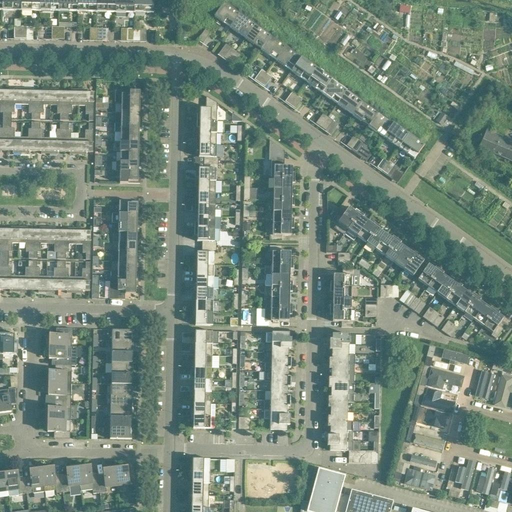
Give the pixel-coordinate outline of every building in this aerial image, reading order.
[(21,11),(20,0),(2,0),(2,11),(21,11)] [(39,11),(39,0),(20,0),(21,11),(39,11)] [(58,12),(58,0),(39,0),(39,11),(58,12)] [(77,12),(77,0),(58,0),(58,12),(77,12)] [(96,13),(96,0),(77,0),(77,12),(96,13)] [(115,13),(115,0),(96,0),(96,13),(115,13)] [(134,13),(133,0),(115,0),(115,13),(134,13)] [(153,14),(153,0),(133,0),(134,13),(153,14)] [(239,15),(224,3),(214,17),(230,28),(239,15)] [(255,26),(239,15),(230,28),(245,39),(255,26)] [(270,37),(255,26),(245,39),(260,50),(270,37)] [(203,44),(210,34),(205,30),(198,40),(203,44)] [(346,45),(351,37),(347,34),(342,42),(346,45)] [(285,47),(270,37),(260,50),(276,61),(285,47)] [(301,58),(285,47),(276,61),(291,72),(301,58)] [(229,62),(236,52),(231,48),(223,58),(229,62)] [(234,66),(241,56),(236,52),(229,62),(234,66)] [(306,83),(316,69),(301,58),(291,72),(306,83)] [(389,60),(382,67),(385,70),(392,63),(389,60)] [(369,70),(373,73),(377,68),(372,65),(369,70)] [(331,80),(316,69),(306,83),(322,94),(331,80)] [(259,84),(266,74),(261,70),(254,80),(259,84)] [(264,88),(272,78),(266,74),(259,84),(264,88)] [(347,91),(331,80),(322,94),(337,105),(347,91)] [(22,105),(22,89),(14,89),(14,91),(8,91),(7,121),(11,121),(11,120),(11,114),(14,114),(15,105),(22,105)] [(35,121),(36,92),(30,92),(30,89),(22,89),(22,105),(29,105),(28,114),(31,114),(31,121),(35,121)] [(50,106),(51,90),(42,89),(42,92),(36,92),(35,121),(40,121),(40,114),(43,114),(43,106),(50,106)] [(64,121),(65,93),(58,92),(58,90),(51,90),(50,106),(57,106),(57,114),(60,115),(60,121),(64,121)] [(79,106),(79,90),(71,90),(71,93),(65,93),(64,121),(68,121),(68,115),(71,115),(72,106),(79,106)] [(93,122),(93,93),(87,93),(87,90),(79,90),(79,106),(85,107),(85,115),(89,115),(88,122),(93,122)] [(362,102),(347,91),(337,105),(352,116),(362,102)] [(115,92),(115,104),(121,104),(142,105),(142,100),(139,100),(139,95),(139,93),(139,92),(130,92),(129,92),(115,92)] [(290,106),(297,96),(292,92),(285,102),(290,106)] [(295,110),(302,99),(297,96),(290,106),(295,110)] [(217,122),(217,104),(217,103),(206,97),(205,109),(199,109),(199,115),(196,115),(196,121),(217,122)] [(377,113),(362,102),(352,116),(368,127),(377,113)] [(142,110),(142,105),(121,104),(121,114),(139,114),(139,110),(142,110)] [(437,119),(442,123),(447,115),(442,112),(437,119)] [(393,124),(377,113),(368,127),(383,138),(393,124)] [(115,114),(115,124),(141,124),(141,119),(139,119),(139,114),(121,114),(115,114)] [(242,121),(232,114),(232,122),(242,123),(242,121)] [(320,128),(328,118),(323,114),(315,124),(320,128)] [(326,132),(333,121),(328,118),(320,128),(326,132)] [(21,154),(21,138),(14,138),(14,129),(11,129),(11,121),(7,121),(6,151),(12,152),(12,154),(21,154)] [(216,134),(217,122),(196,121),(196,128),(199,128),(199,133),(216,134)] [(35,152),(36,123),(31,123),(31,130),(28,130),(28,138),(21,138),(21,154),(29,154),(29,152),(35,152)] [(49,155),(50,139),(42,138),(43,130),(40,130),(40,123),(36,123),(35,152),(41,152),(41,155),(49,155)] [(64,153),(64,124),(60,124),(60,130),(57,130),(56,139),(50,139),(49,155),(57,155),(57,152),(64,153)] [(78,156),(78,139),(71,139),(71,130),(68,130),(68,124),(64,124),(64,153),(69,153),(69,155),(78,156)] [(92,153),(93,124),(88,124),(88,131),(85,131),(85,139),(78,139),(78,156),(86,156),(86,153),(92,153)] [(141,129),(141,124),(115,124),(114,133),(138,134),(138,129),(141,129)] [(408,135),(393,124),(383,138),(398,149),(408,135)] [(511,146),(507,144),(508,142),(502,139),(503,137),(487,130),(479,148),(511,162),(511,146)] [(114,133),(114,143),(120,143),(141,143),(141,138),(138,138),(138,134),(114,133)] [(216,146),(216,134),(199,133),(199,139),(196,139),(196,145),(216,146)] [(424,146),(408,135),(398,149),(414,160),(424,146)] [(251,145),(254,140),(247,136),(245,140),(244,141),(251,145)] [(351,150),(359,140),(353,136),(346,146),(351,150)] [(356,154),(364,143),(359,140),(351,150),(356,154)] [(292,174),(292,167),(284,167),(284,160),(281,160),(281,149),(269,141),(269,161),(271,161),(271,167),(274,167),(273,178),(294,179),(295,174),(292,174)] [(138,153),(138,149),(141,149),(141,143),(120,143),(120,153),(138,153)] [(216,158),(216,146),(196,145),(196,152),(198,152),(198,158),(204,158),(204,164),(218,164),(218,158),(216,158)] [(140,163),(141,158),(138,157),(138,153),(120,153),(120,162),(140,163)] [(382,172),(389,162),(384,158),(377,168),(382,172)] [(116,162),(116,172),(120,172),(138,172),(138,168),(140,168),(140,163),(120,162),(116,162)] [(387,175),(394,165),(389,162),(382,172),(387,175)] [(215,182),(216,170),(218,170),(218,164),(204,164),(204,169),(198,169),(198,175),(195,175),(195,181),(215,182)] [(140,185),(140,177),(137,177),(138,172),(120,172),(119,184),(140,185)] [(291,190),(292,184),(294,184),(294,179),(273,178),(273,190),(291,190)] [(215,194),(215,182),(195,181),(195,188),(198,188),(198,193),(215,194)] [(291,196),(291,190),(273,190),(273,201),(294,202),(294,197),(291,196)] [(215,206),(215,194),(198,193),(198,199),(195,199),(195,205),(215,206)] [(294,207),(294,202),(273,201),(273,213),(291,213),(291,207),(294,207)] [(139,210),(140,202),(119,202),(119,214),(137,215),(137,210),(139,210)] [(215,218),(215,206),(195,205),(194,212),(197,212),(197,217),(215,218)] [(348,230),(360,213),(355,210),(354,212),(348,208),(343,216),(338,213),(332,222),(337,226),(338,223),(348,230)] [(291,219),(291,213),(273,213),(272,224),(293,224),(294,219),(291,219)] [(357,237),(367,222),(362,218),(364,216),(360,213),(348,230),(357,237)] [(112,214),(112,224),(118,224),(139,224),(139,219),(137,219),(137,215),(119,214),(112,214)] [(214,230),(215,218),(197,217),(197,223),(194,223),(194,229),(214,230)] [(366,244),(378,226),(374,223),(372,225),(367,222),(357,237),(366,244)] [(136,234),(136,229),(139,229),(139,224),(118,224),(118,233),(136,234)] [(293,230),(293,224),(272,224),(272,236),(270,236),(270,241),(281,242),(282,236),(290,236),(291,230),(293,230)] [(375,250),(386,235),(381,231),(382,229),(378,226),(366,244),(375,250)] [(19,244),(19,228),(11,227),(11,230),(5,230),(4,260),(8,260),(9,252),(12,252),(12,244),(19,244)] [(33,259),(33,231),(27,230),(27,228),(19,228),(19,244),(26,244),(26,252),(29,253),(28,259),(33,259)] [(47,244),(48,228),(39,228),(39,231),(33,231),(33,259),(37,260),(37,253),(40,253),(40,244),(47,244)] [(61,260),(62,231),(56,231),(56,228),(48,228),(47,244),(54,244),(54,253),(57,253),(57,260),(61,260)] [(76,245),(76,229),(68,229),(68,231),(62,231),(61,260),(65,260),(66,253),(69,253),(69,245),(76,245)] [(90,261),(91,232),(84,232),(84,229),(76,229),(76,245),(82,245),(82,254),(86,254),(86,261),(90,261)] [(216,248),(216,242),(219,242),(219,241),(219,230),(214,230),(194,229),(194,236),(197,236),(197,242),(202,242),(202,248),(216,248)] [(113,233),(112,243),(118,243),(139,244),(139,238),(136,238),(136,234),(118,233),(113,233)] [(385,257),(397,240),(392,237),(391,239),(386,235),(375,250),(385,257)] [(394,263),(404,248),(399,245),(401,243),(397,240),(385,257),(394,263)] [(139,249),(139,244),(118,243),(118,253),(136,253),(136,249),(139,249)] [(290,259),(290,253),(281,253),(281,247),(269,247),(269,252),(272,253),(272,264),(293,265),(293,260),(290,259)] [(214,266),(214,254),(216,254),(216,248),(202,248),(202,253),(196,253),(196,259),(193,259),(193,265),(214,266)] [(403,270),(415,253),(411,250),(409,252),(404,248),(394,263),(403,270)] [(362,251),(359,258),(369,263),(373,256),(362,251)] [(138,263),(138,258),(136,258),(136,253),(118,253),(118,262),(138,263)] [(413,277),(423,262),(418,258),(419,256),(415,253),(403,270),(413,277)] [(363,268),(366,263),(361,259),(358,264),(363,268)] [(18,293),(18,277),(11,276),(11,268),(8,268),(8,260),(4,260),(3,290),(9,290),(9,293),(18,293)] [(373,268),(380,270),(383,263),(376,260),(373,268)] [(32,291),(33,262),(28,262),(28,268),(25,268),(25,277),(18,277),(18,293),(26,293),(26,290),(32,291)] [(46,294),(47,277),(40,277),(40,268),(37,268),(37,262),(33,262),(32,291),(38,291),(38,293),(46,294)] [(61,291),(61,262),(57,262),(56,269),(54,269),(53,277),(47,277),(46,294),(54,294),(54,291),(61,291)] [(75,294),(75,278),(68,278),(68,269),(65,269),(65,262),(61,262),(61,291),(66,291),(66,294),(75,294)] [(138,268),(138,263),(118,262),(117,272),(135,272),(136,268),(138,268)] [(89,292),(90,263),(86,263),(85,269),(82,269),(82,278),(75,278),(75,294),(83,294),(83,292),(89,292)] [(367,271),(371,266),(366,263),(363,268),(367,271)] [(290,276),(290,270),(292,270),(293,265),(272,264),(271,276),(290,276)] [(213,278),(214,266),(193,265),(193,272),(196,272),(196,277),(213,278)] [(427,287),(439,270),(435,267),(434,269),(428,265),(418,280),(427,287)] [(351,288),(351,276),(354,276),(354,270),(342,270),(342,276),(333,276),(333,282),(330,282),(330,287),(351,288)] [(377,278),(380,273),(375,270),(372,274),(377,278)] [(437,294),(447,279),(442,275),(444,273),(439,270),(427,287),(437,294)] [(138,277),(135,277),(135,272),(117,272),(111,272),(111,281),(117,281),(117,282),(138,282),(138,277)] [(289,282),(290,276),(271,276),(266,276),(266,281),(265,281),(265,287),(271,287),(292,288),(292,282),(289,282)] [(218,278),(213,278),(196,277),(196,283),(193,283),(193,289),(213,290),(218,290),(218,278)] [(446,300),(458,283),(454,280),(452,282),(447,279),(437,294),(446,300)] [(111,281),(110,300),(117,300),(124,300),(125,292),(125,295),(135,295),(135,292),(135,287),(138,287),(138,282),(117,282),(117,281),(111,281)] [(455,307),(466,292),(461,288),(462,286),(458,283),(446,300),(455,307)] [(289,299),(289,293),(292,293),(292,288),(271,287),(271,298),(289,299)] [(351,299),(351,288),(330,287),(330,293),(333,293),(333,299),(351,299)] [(213,302),(213,290),(193,289),(193,296),(196,296),(195,301),(213,302)] [(414,311),(420,302),(411,295),(411,293),(407,291),(399,301),(414,311)] [(464,314),(476,297),(472,294),(471,296),(466,292),(455,307),(464,314)] [(474,320),(484,305),(479,302),(481,300),(476,297),(464,314),(474,320)] [(289,305),(289,299),(271,298),(271,310),(292,310),(292,305),(289,305)] [(351,311),(351,299),(333,299),(333,305),(330,305),(330,310),(351,311)] [(213,314),(213,302),(195,301),(195,307),(192,307),(192,313),(213,314)] [(418,315),(425,305),(420,302),(414,311),(418,315)] [(483,327),(495,310),(491,307),(489,309),(484,305),(474,320),(483,327)] [(427,321),(434,311),(429,308),(422,318),(427,321)] [(289,322),(289,315),(292,316),(292,310),(271,310),(265,310),(264,321),(268,322),(268,327),(280,328),(280,322),(289,322)] [(350,322),(351,311),(330,310),(330,315),(332,315),(332,322),(341,322),(341,328),(353,328),(353,322),(350,322)] [(498,326),(503,319),(498,315),(499,313),(495,310),(483,327),(493,334),(491,336),(496,339),(502,330),(498,326)] [(432,325),(439,315),(434,311),(427,321),(432,325)] [(212,326),(213,314),(192,313),(192,320),(195,320),(195,326),(212,326)] [(437,328),(444,318),(439,315),(432,325),(437,328)] [(446,334),(453,325),(448,321),(441,331),(446,334)] [(451,338),(457,328),(453,325),(446,334),(451,338)] [(59,336),(46,335),(47,347),(67,348),(72,348),(72,337),(72,329),(59,329),(59,336)] [(133,343),(133,335),(132,335),(132,332),(134,332),(134,331),(112,331),(111,342),(133,343)] [(218,345),(218,333),(195,332),(195,338),(192,338),(192,344),(212,345),(212,344),(218,345)] [(291,344),(291,339),(288,339),(289,334),(265,333),(265,344),(271,344),(291,344)] [(466,342),(469,337),(464,333),(461,338),(466,342)] [(14,355),(14,334),(14,335),(10,335),(10,334),(3,334),(3,355),(14,355)] [(355,346),(355,335),(332,335),(332,340),(329,340),(329,345),(349,345),(355,346)] [(133,350),(133,343),(111,342),(111,353),(132,353),(132,350),(133,350)] [(212,357),(212,345),(192,344),(192,351),(194,351),(194,357),(212,357)] [(291,349),(291,344),(271,344),(271,353),(288,354),(288,349),(291,349)] [(348,355),(349,345),(329,345),(329,350),(332,350),(331,355),(348,355)] [(66,359),(67,348),(47,347),(47,357),(49,357),(49,359),(58,360),(58,366),(71,366),(71,359),(66,359)] [(435,349),(429,347),(426,357),(432,359),(435,349)] [(106,353),(106,364),(111,364),(133,364),(133,357),(132,357),(132,353),(111,353),(106,353)] [(291,363),(291,358),(288,358),(288,354),(271,353),(271,363),(291,363)] [(469,360),(446,354),(441,353),(438,362),(447,364),(446,367),(455,369),(456,366),(467,369),(469,360)] [(348,365),(348,355),(331,355),(331,359),(329,359),(329,364),(348,365)] [(211,369),(212,357),(194,357),(194,362),(191,362),(191,368),(211,369)] [(291,363),(271,363),(265,363),(265,372),(288,373),(288,369),(290,369),(291,363)] [(132,371),(133,364),(111,364),(111,374),(131,375),(131,371),(132,371)] [(355,365),(348,365),(329,364),(328,369),(331,369),(331,374),(354,374),(355,365)] [(502,373),(503,367),(493,364),(492,370),(502,373)] [(71,384),(71,373),(71,366),(58,366),(58,372),(45,372),(46,384),(71,384)] [(430,368),(424,366),(419,385),(425,386),(430,368)] [(511,375),(511,369),(503,367),(502,373),(501,375),(510,378),(511,375)] [(211,381),(211,369),(191,368),(191,375),(194,375),(194,381),(211,381)] [(460,391),(463,379),(430,371),(426,389),(442,394),(444,386),(460,391)] [(288,377),(288,373),(265,372),(265,382),(271,382),(290,383),(290,377),(288,377)] [(132,386),(132,378),(131,378),(131,375),(111,374),(111,385),(132,386)] [(354,384),(354,374),(331,374),(331,378),(328,378),(328,383),(354,384)] [(494,378),(479,374),(473,400),(480,401),(482,394),(489,396),(494,378)] [(511,388),(510,388),(511,380),(501,378),(494,408),(505,410),(509,395),(511,395),(511,388)] [(211,393),(211,381),(194,381),(194,386),(191,386),(191,392),(211,393)] [(290,388),(290,383),(271,382),(270,392),(287,392),(287,388),(290,388)] [(354,394),(354,384),(328,383),(328,389),(331,389),(331,393),(354,394)] [(70,403),(71,384),(46,384),(47,393),(48,393),(48,396),(58,396),(57,402),(70,403)] [(132,393),(132,386),(111,385),(110,396),(131,396),(131,393),(132,393)] [(419,406),(425,386),(419,385),(414,404),(419,406)] [(0,391),(0,416),(8,414),(8,413),(11,413),(10,403),(17,402),(17,389),(7,390),(0,391)] [(443,395),(426,391),(422,408),(451,415),(454,403),(442,401),(443,395)] [(211,405),(211,393),(191,392),(191,399),(193,399),(193,405),(211,405)] [(290,402),(290,397),(287,397),(287,392),(270,392),(270,401),(290,402)] [(354,403),(354,394),(331,393),(330,398),(328,398),(328,403),(347,403),(354,403)] [(132,407),(132,400),(131,400),(131,396),(110,396),(110,407),(132,407)] [(287,411),(287,407),(290,407),(290,402),(270,401),(265,401),(264,411),(287,411)] [(70,410),(70,403),(57,402),(57,409),(44,408),(45,420),(65,421),(70,421),(70,410)] [(347,413),(347,403),(328,403),(328,408),(330,408),(330,412),(347,413)] [(414,425),(419,406),(414,404),(408,424),(414,425)] [(215,405),(211,405),(193,405),(193,410),(190,410),(190,416),(215,417),(215,405)] [(131,415),(132,407),(110,407),(110,418),(130,418),(130,415),(131,415)] [(289,421),(289,416),(287,416),(287,411),(264,411),(264,420),(270,421),(289,421)] [(347,422),(347,413),(330,412),(330,417),(327,417),(327,422),(347,422)] [(432,424),(433,418),(421,415),(417,428),(446,435),(447,428),(432,424)] [(215,430),(215,417),(190,416),(190,423),(193,423),(193,429),(215,430)] [(131,429),(131,422),(130,422),(130,418),(110,418),(110,428),(131,429)] [(65,432),(65,421),(45,420),(46,430),(47,430),(47,432),(57,433),(57,439),(70,439),(70,432),(65,432)] [(289,426),(289,421),(270,421),(270,431),(287,431),(287,426),(289,426)] [(353,423),(347,422),(327,422),(327,427),(330,427),(330,432),(347,432),(353,432),(353,423)] [(403,443),(409,445),(412,436),(414,425),(408,424),(405,434),(403,443)] [(131,436),(131,429),(110,428),(110,440),(131,440),(131,439),(130,439),(130,436),(131,436)] [(353,432),(347,432),(330,432),(330,436),(327,436),(327,441),(353,442),(353,432)] [(368,433),(368,442),(373,442),(378,442),(378,433),(368,433)] [(444,444),(415,436),(412,445),(441,453),(444,444)] [(327,441),(327,446),(329,447),(329,451),(346,452),(348,452),(352,452),(353,442),(347,442),(327,441)] [(409,445),(403,443),(398,463),(404,464),(407,455),(406,455),(409,445)] [(435,472),(437,464),(409,458),(407,465),(413,466),(435,472)] [(209,473),(209,460),(192,460),(192,466),(189,466),(189,472),(209,473)] [(234,473),(235,461),(226,461),(226,473),(234,473)] [(282,488),(299,488),(299,461),(290,461),(289,483),(282,483),(282,488)] [(400,480),(404,464),(398,463),(393,482),(399,483),(400,480)] [(468,494),(475,465),(467,463),(464,471),(457,469),(453,485),(462,487),(460,492),(468,494)] [(81,491),(78,466),(66,467),(67,479),(61,480),(63,493),(81,491)] [(100,494),(98,481),(92,482),(90,467),(87,467),(87,466),(78,466),(81,491),(81,492),(92,490),(93,495),(100,494)] [(136,494),(136,476),(134,476),(133,473),(128,474),(127,467),(124,468),(124,466),(115,467),(117,486),(127,485),(128,495),(136,494)] [(31,480),(24,481),(26,494),(33,493),(33,494),(44,493),(41,467),(29,468),(31,480)] [(55,481),(54,474),(53,468),(51,468),(50,467),(41,467),(44,493),(56,492),(56,494),(63,493),(61,480),(55,481)] [(117,486),(115,467),(102,467),(104,480),(98,481),(100,494),(106,493),(106,488),(117,486)] [(349,497),(340,494),(345,476),(320,470),(318,469),(309,502),(301,502),(300,511),(421,511),(412,509),(410,511),(396,511),(390,510),(393,502),(351,491),(349,497)] [(26,494),(24,481),(18,482),(17,472),(14,473),(14,471),(5,472),(8,497),(26,494)] [(0,497),(8,497),(5,472),(0,472),(0,497)] [(209,485),(209,473),(189,472),(189,478),(192,478),(192,484),(209,485)] [(440,481),(412,474),(406,472),(403,486),(436,494),(440,481)] [(489,497),(495,474),(486,472),(485,477),(479,475),(474,493),(489,497)] [(506,495),(511,478),(503,475),(498,492),(506,495)] [(209,497),(209,485),(192,484),(191,490),(189,490),(188,496),(209,497)] [(493,484),(490,496),(496,497),(499,485),(493,484)] [(467,501),(469,496),(449,490),(448,496),(467,501)] [(208,509),(209,497),(188,496),(188,502),(191,502),(191,508),(208,509)] [(479,498),(469,496),(467,501),(477,504),(479,498)] [(488,501),(486,507),(497,509),(498,504),(488,501)]
